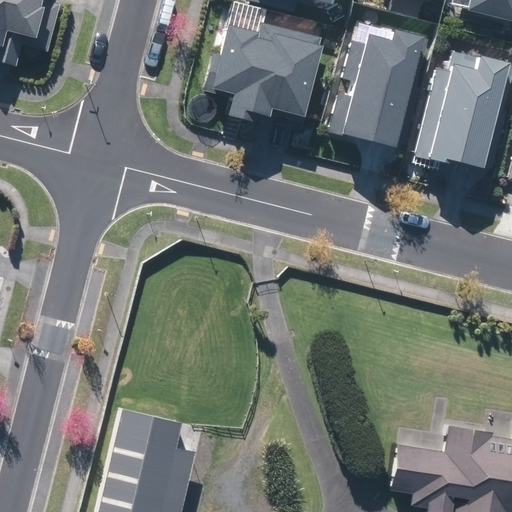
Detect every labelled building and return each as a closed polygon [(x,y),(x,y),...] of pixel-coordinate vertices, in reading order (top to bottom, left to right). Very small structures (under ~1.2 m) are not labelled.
[(0,0),(0,61),(14,65),(19,44),(44,50),(56,3),(45,0),(0,0)] [(462,10),(510,22),(511,13),(511,0),(451,0),(450,3),(463,7),(462,10)] [(223,112),(246,117),(248,109),(279,117),(300,122),(312,75),(309,74),(318,36),(257,20),(255,31),(220,22),(204,86),(228,92),(223,112)] [(388,137),(399,140),(424,40),(416,38),(417,35),(386,27),(384,38),(360,32),(357,41),(348,39),(339,74),(350,77),(336,131),(376,141),(386,144),(388,137)] [(474,163),(485,165),(509,67),(500,65),(501,61),(447,48),(442,69),(431,66),(409,154),(440,162),(441,157),(462,162),(474,165),(474,163)] [(511,140),(508,140),(498,177),(511,179),(511,140)] [(177,422),(118,408),(93,511),(177,511),(191,451),(171,446),(177,422)] [(453,511),(511,511),(511,436),(491,433),(492,430),(448,424),(445,449),(395,442),(389,486),(412,490),(411,502),(427,504),(425,511),(449,511),(452,494),(456,495),(453,511)]
